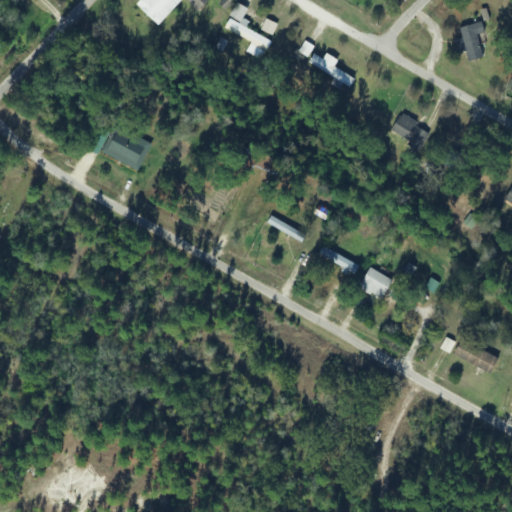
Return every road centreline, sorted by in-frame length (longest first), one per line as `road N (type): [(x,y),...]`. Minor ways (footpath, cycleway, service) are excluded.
road 1 (residential): [(511,437),(61,179),(0,128)]
road 2 (residential): [(511,125),(294,0)]
road 3 (residential): [(0,111),(101,0)]
